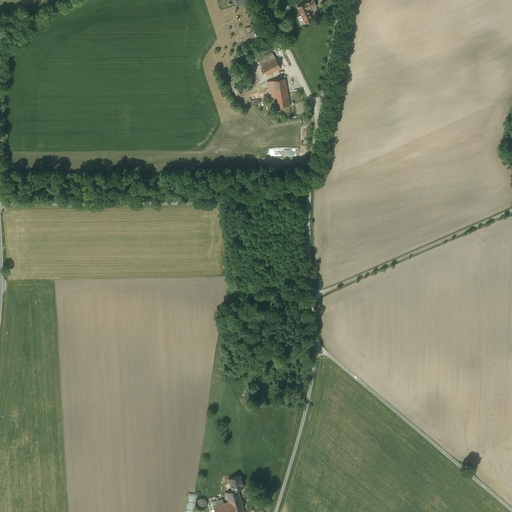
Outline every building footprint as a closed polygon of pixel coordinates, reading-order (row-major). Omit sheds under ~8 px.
[(301,15),(299,16),(298,18),(300,21),(301,22),(303,21),(305,24),(313,20),(308,10),(317,6),(314,0),(311,0),(297,7),(301,15)] [(329,0),(328,0),(320,3),(323,11),(331,7),(333,7),(331,3),(329,0)] [(273,54),(259,62),(266,75),(280,68),(273,54)] [(239,76),(227,82),(234,95),(245,89),(239,76)] [(285,78),(272,80),(275,97),(278,96),(279,107),(290,105),(288,94),(287,94),(285,78)] [(240,496),(238,489),(244,487),(240,475),(229,478),(232,490),(225,492),(228,502),(235,500),(234,498),(240,496)] [(223,499),(212,502),(215,511),(244,511),(240,496),(234,498),(235,500),(228,502),(224,503),(223,499)] [(199,511),(200,511),(202,511),(204,511),(205,510),(206,509),(207,508),(207,506),(207,504),(207,503),(206,502),(204,501),(203,500),(201,500),(200,500),(198,501),(197,502),(196,504),(196,505),(196,507),(196,508),(197,510),(199,511)]
